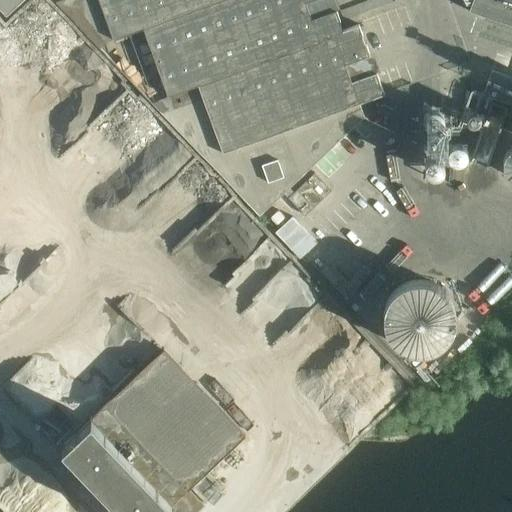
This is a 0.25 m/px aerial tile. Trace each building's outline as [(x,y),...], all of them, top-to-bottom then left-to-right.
[(0,0),(0,9),(5,16),(21,0),(0,0)] [(98,0),(113,39),(114,39),(142,28),(168,97),(198,86),(197,83),(343,29),(332,0),(98,0)] [(511,0),(463,0),(466,4),(467,4),(470,5),(468,10),(511,25),(511,0)] [(359,102),(384,92),(358,24),(343,29),(197,83),(198,86),(203,98),(161,114),(259,216),(365,116),(359,102)] [(491,70),(483,94),(511,104),(511,76),(491,69),(491,70)] [(395,295),(393,298),(391,300),(390,303),(388,305),(387,308),(386,311),(385,314),(384,317),(384,321),(384,324),(385,327),(385,330),(386,333),(387,336),(389,339),(390,341),(392,344),(394,346),(396,348),(399,350),(401,352),(404,354),(407,355),(410,356),(413,357),(416,357),(419,357),(422,357),(426,357),(429,356),(432,356),(435,354),(437,353),(440,351),(443,350),(445,348),(447,345),(449,343),(451,340),(452,338),(454,335),(455,332),(456,329),(456,326),(456,322),(456,319),(456,316),(455,313),(454,310),(453,307),(452,304),(450,302),(448,299),(446,297),(444,294),(442,293),(439,291),(436,289),(433,288),(430,287),(427,286),(424,286),(421,285),(418,286),(415,286),(412,286),(409,287),(406,288),(403,290),(400,291),(398,293),(395,295)] [(61,445),(123,511),(195,511),(206,503),(190,486),(248,432),(166,346),(61,445)]
